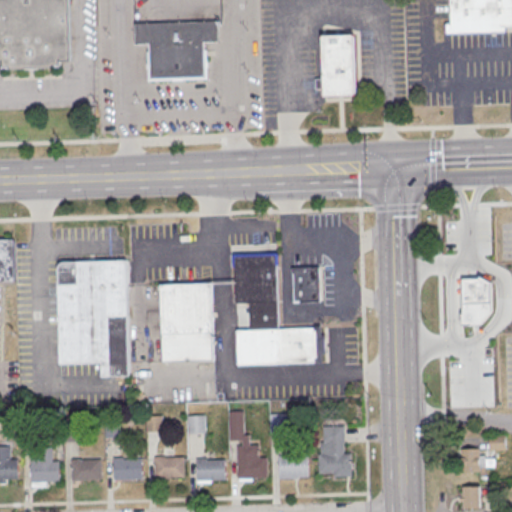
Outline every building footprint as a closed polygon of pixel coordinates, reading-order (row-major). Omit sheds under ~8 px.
[(0,0),(67,0),(70,60),(61,61),(62,68),(3,70),(3,63),(0,63),(0,0)] [(452,33),(451,0),(511,0),(511,26),(507,27),(507,31),(452,33)] [(136,24),(218,20),(219,41),(205,42),(207,77),(152,80),(150,44),(137,45),(136,24)] [(324,36),(354,34),(357,95),(326,96),(326,89),(316,89),(316,80),(325,79),(324,36)] [(0,240),(13,240),(15,280),(0,280),(0,240)] [(239,366),(238,331),(252,330),(251,303),(237,303),(235,256),(277,254),(280,330),(321,329),(321,336),(326,336),(327,355),(322,355),(322,363),(239,366)] [(60,364),(58,270),(58,263),(64,263),(129,261),(131,377),(103,377),(103,363),(60,364)] [(294,269),(320,268),(321,301),(295,302),(294,269)] [(162,286),(211,283),(214,361),(166,363),(162,286)] [(25,416),(41,415),(42,433),(25,434),(25,416)] [(147,416),(163,415),(164,433),(147,434),(147,416)] [(271,415),(287,415),(288,432),(272,433),(271,415)] [(189,416),(205,416),(206,433),(189,434),(189,416)] [(106,421),(120,421),(121,438),(106,438),(106,421)] [(64,424),(81,424),(82,442),(65,442),(64,424)] [(353,453),(353,477),(336,477),(336,473),(320,473),(320,455),(322,455),(322,443),(325,443),(325,427),(346,426),(347,443),(345,443),(345,453),(353,453)] [(489,436),(506,435),(507,451),(490,451),(489,436)] [(268,458),(268,478),(239,479),(238,447),(260,446),(260,458),(268,458)] [(19,459),(20,479),(0,479),(0,447),(11,447),(11,459),(19,459)] [(60,461),(61,482),(32,483),(31,460),(38,460),(37,448),(53,448),(54,462),(60,461)] [(462,450),(480,449),(480,473),(463,473),(462,450)] [(185,457),(186,478),(157,479),(156,456),(167,456),(167,458),(185,457)] [(309,457),(310,477),(281,478),(280,456),(291,456),(291,457),(309,457)] [(143,459),(144,479),(115,480),(114,458),(125,457),(125,459),(143,459)] [(102,460),(103,480),(74,481),(73,459),(84,458),(84,460),(102,460)] [(226,460),(227,480),(198,481),(197,459),(208,458),(208,460),(226,460)] [(464,487),(481,487),(482,509),(464,509),(464,487)]
